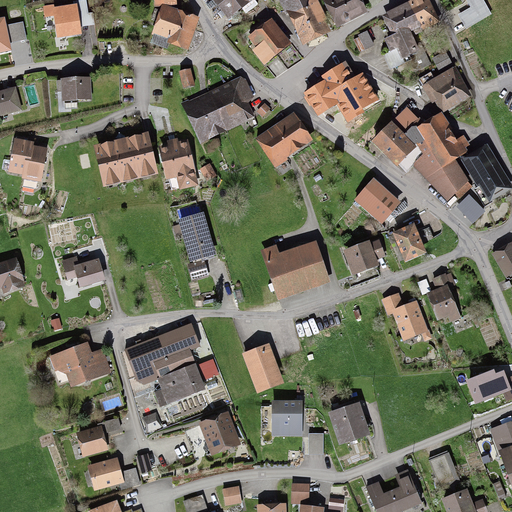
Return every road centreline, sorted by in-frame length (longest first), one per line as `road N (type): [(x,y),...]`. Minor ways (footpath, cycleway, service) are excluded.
road 1 (residential): [(475,244),(292,313),(194,311),(108,324),(144,447)]
road 2 (residential): [(511,408),(341,477),(233,477),(148,501)]
road 3 (residential): [(220,44),(475,244)]
road 4 (residential): [(220,44),(193,58),(99,59),(0,76)]
road 5 (residential): [(434,0),(511,177)]
